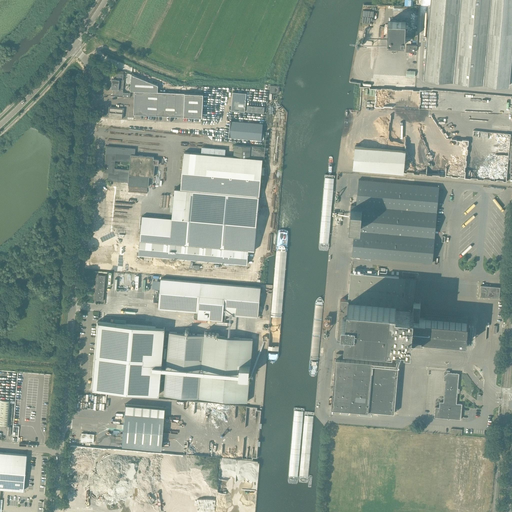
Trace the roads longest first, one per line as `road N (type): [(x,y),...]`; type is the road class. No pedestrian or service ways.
road 1 (unclassified): [(60,449),(91,89),(90,67),(71,48)]
road 2 (unknown): [(88,121),(218,129),(227,104)]
road 3 (unknown): [(511,126),(429,112),(360,123)]
